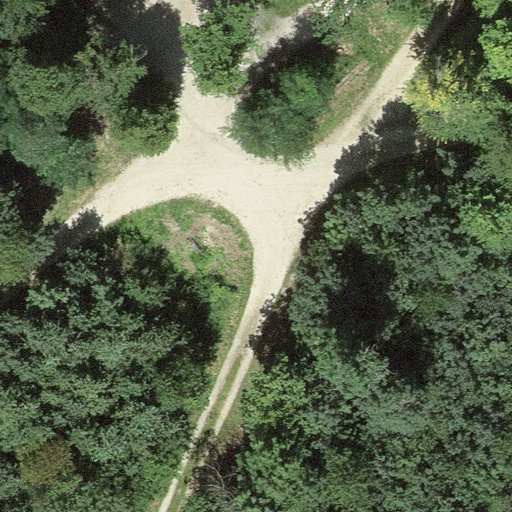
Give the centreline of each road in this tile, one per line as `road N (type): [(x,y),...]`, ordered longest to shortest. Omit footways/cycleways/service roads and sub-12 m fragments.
road 1 (track): [(439,0),(265,278),(171,511)]
road 2 (track): [(511,137),(446,140),(272,178),(200,155),(106,206),(0,291)]
road 3 (track): [(200,155),(389,0)]
